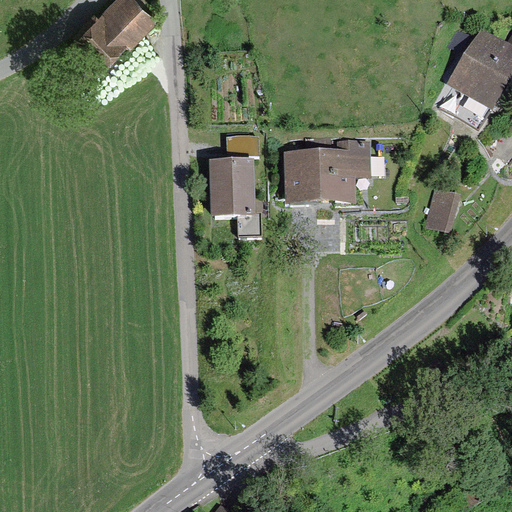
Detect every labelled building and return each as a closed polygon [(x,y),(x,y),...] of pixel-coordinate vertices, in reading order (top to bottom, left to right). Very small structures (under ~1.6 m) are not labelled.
[(156,15),(141,0),(112,0),(64,48),(92,76),(116,52),(120,56),(157,19),(156,15)] [(492,116),(511,86),(511,49),(507,47),(483,31),(447,87),(452,91),(441,109),(479,133),(491,115),(492,116)] [(511,168),(511,139),(500,130),(486,147),(511,168)] [(251,159),(261,159),(261,139),(227,140),(228,164),(251,164),(251,159)] [(332,149),(331,139),(304,140),(305,149),(332,149)] [(285,156),(286,209),(357,207),(356,181),(372,181),(371,143),(338,144),(338,154),(285,156)] [(228,164),(211,165),(212,220),(239,220),(239,239),(262,239),(262,216),(257,216),(255,164),(251,164),(228,164)] [(435,190),(425,228),(452,235),(461,197),(435,190)] [(464,511),(468,511),(498,490),(484,472),(447,500),(455,510),(460,506),(464,511)]
